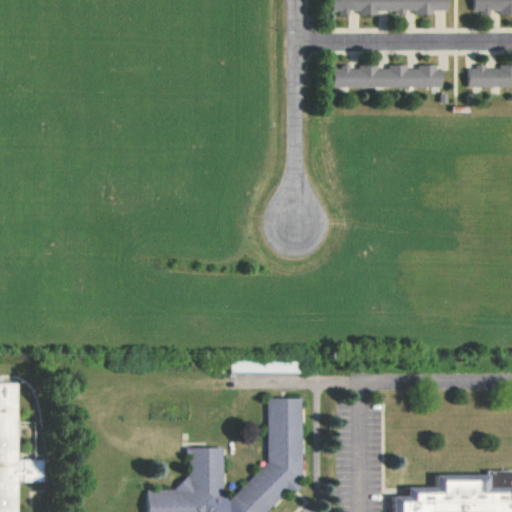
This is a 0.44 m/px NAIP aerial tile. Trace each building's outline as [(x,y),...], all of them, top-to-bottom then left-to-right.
[(445,0),(326,0),(327,12),(345,12),(345,10),(355,10),(355,14),(373,14),(373,11),(413,12),(413,14),(431,14),(431,10),(446,10),(445,0)] [(511,0),(469,0),(469,11),(496,11),(496,14),(511,13),(511,0)] [(326,87),(440,87),(440,66),(415,66),(415,69),(404,69),(404,66),(373,66),(373,65),(345,65),(345,64),(335,64),(335,68),(326,68),(326,87)] [(511,86),(511,64),(495,64),(495,68),(481,68),(481,64),(471,64),(471,69),(463,69),(463,86),(511,86)] [(297,373),(297,359),(242,358),(242,371),(297,373)] [(0,511),(21,511),(22,481),(48,481),(48,459),(21,459),(21,382),(0,382),(0,511)] [(265,511),(288,488),(291,491),(292,491),(292,478),(298,472),(300,399),(265,398),(263,461),(225,501),(217,493),(220,490),(221,448),(187,447),(186,472),(169,490),(142,490),(141,511),(265,511)] [(511,511),(511,497),(509,498),(509,470),(484,470),(484,478),(429,477),(429,491),(400,491),(400,502),(394,502),(393,511),(511,511)]
